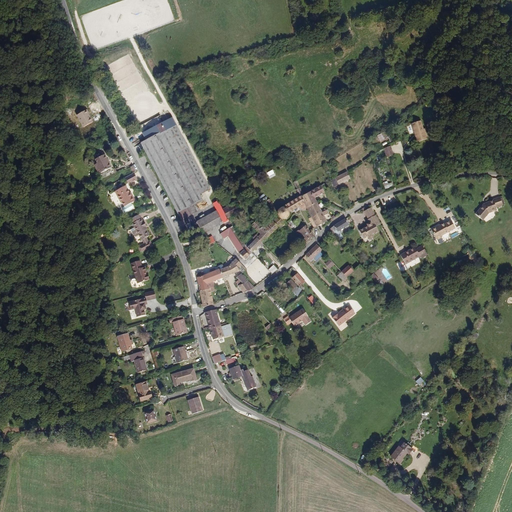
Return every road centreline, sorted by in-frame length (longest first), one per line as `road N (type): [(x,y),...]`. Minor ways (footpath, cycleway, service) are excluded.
road 1 (tertiary): [(196,311),(256,294),(361,204),(414,181),(511,171)]
road 2 (tertiary): [(63,0),(178,239),(196,311)]
road 3 (tertiary): [(196,311),(227,398),(337,456),(420,511)]
